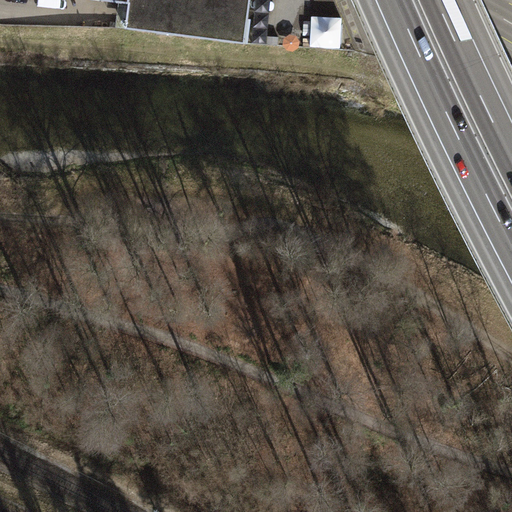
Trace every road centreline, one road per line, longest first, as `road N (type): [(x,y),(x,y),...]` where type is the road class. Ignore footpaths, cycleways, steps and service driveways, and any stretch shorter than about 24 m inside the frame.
road 1 (track): [(0,216),(215,236),(271,220),(511,355)]
road 2 (track): [(511,471),(202,348),(0,286)]
road 3 (motorway): [(385,0),(511,263)]
road 4 (motorway): [(511,138),(447,0)]
